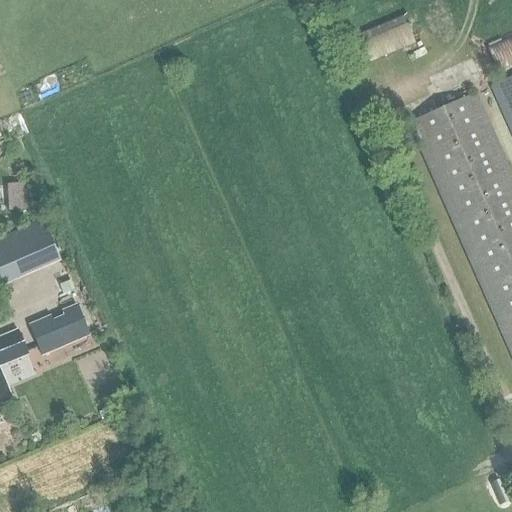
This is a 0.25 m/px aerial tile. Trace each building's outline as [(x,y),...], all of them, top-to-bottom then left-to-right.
[(413,14),(371,30),(381,58),(423,41),(413,14)] [(500,81),(511,75),(511,40),(487,51),(500,81)] [(511,360),(511,80),(490,91),(511,139),(511,173),(477,96),(407,128),(511,360)] [(7,186),(8,211),(25,210),(24,185),(7,186)] [(0,270),(6,284),(72,258),(59,227),(4,249),(10,262),(0,266),(0,270)] [(69,281),(57,286),(61,294),(72,289),(69,281)] [(39,358),(88,336),(74,305),(59,311),(62,317),(52,322),(49,316),(25,326),(39,358)] [(0,338),(0,403),(12,399),(0,370),(0,366),(29,354),(19,331),(0,338)]
